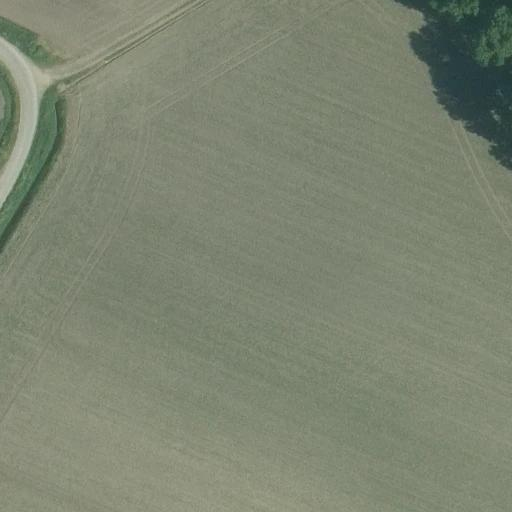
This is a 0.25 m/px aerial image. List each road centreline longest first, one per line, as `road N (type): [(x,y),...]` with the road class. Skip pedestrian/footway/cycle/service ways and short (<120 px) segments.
road 1 (track): [(196,0),(62,76),(25,83)]
road 2 (unclassified): [(0,49),(19,69),(29,113),(0,191)]
